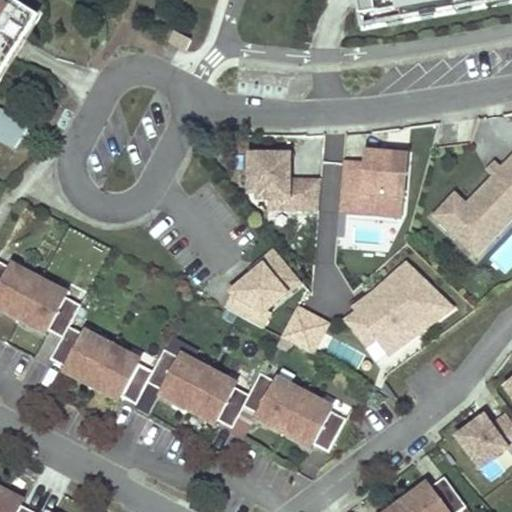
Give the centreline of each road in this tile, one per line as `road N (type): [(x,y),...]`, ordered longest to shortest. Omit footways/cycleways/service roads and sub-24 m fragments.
road 1 (residential): [(184,101),(156,70),(127,71),(106,91),(71,162),(90,200),(132,203),(181,130)]
road 2 (residential): [(511,85),(333,110),(184,101)]
road 3 (residential): [(296,511),(436,407),(511,320)]
road 4 (residential): [(0,424),(164,511)]
